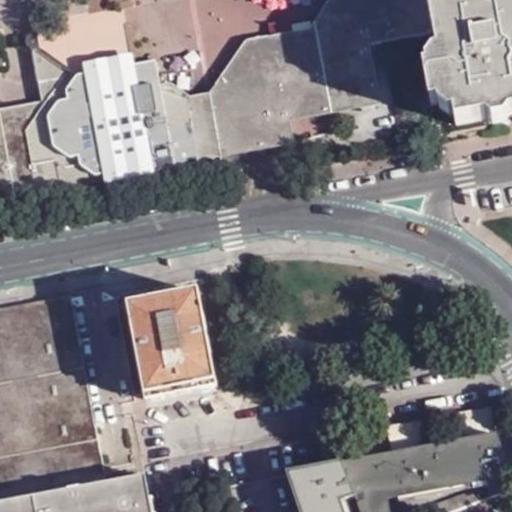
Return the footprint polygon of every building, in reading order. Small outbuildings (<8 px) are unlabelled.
[(0,204),(105,184),(107,191),(155,180),(154,177),(200,169),(200,166),(206,165),(216,163),(184,0),(175,2),(23,30),(35,107),(0,113),(0,204)] [(185,0),(184,0),(216,163),(295,148),(291,127),(381,109),(370,50),(432,37),(426,11),(447,6),(445,0),(185,0)] [(426,11),(432,37),(435,52),(437,58),(432,59),(426,70),(427,73),(424,74),(431,109),(439,107),(440,113),(450,121),(455,119),(456,129),(486,123),(492,127),(507,125),(510,118),(511,117),(511,0),(445,0),(447,6),(426,11)] [(201,297),(130,310),(146,401),(218,387),(201,297)] [(0,511),(28,511),(108,498),(72,304),(0,316),(0,511)] [(497,437),(344,467),(355,497),(360,511),(386,511),(384,499),(486,479),(490,500),(492,498),(511,492),(497,437)] [(344,467),(289,476),(301,511),(343,511),(341,502),(355,497),(344,467)] [(110,495),(108,498),(28,511),(155,511),(151,487),(110,495)]
